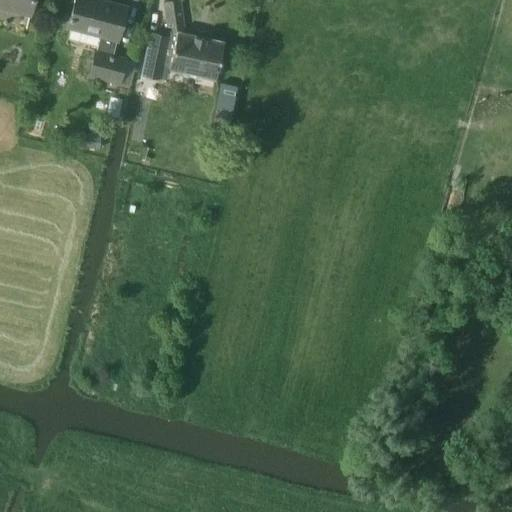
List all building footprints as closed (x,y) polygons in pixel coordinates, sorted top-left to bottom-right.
[(0,0),(0,8),(29,16),(32,0),(0,0)] [(113,54),(116,41),(126,7),(101,0),(73,0),(66,28),(100,37),(96,51),(93,50),(87,77),(119,85),(127,58),(113,54)] [(216,73),(222,74),(225,62),(219,61),(223,43),(186,35),(180,0),(174,0),(162,2),(166,30),(165,37),(149,34),(142,76),(159,79),(162,67),(215,79),(216,74),(216,73)] [(198,118),(194,132),(222,140),(226,125),(198,118)] [(100,136),(90,135),(89,147),(99,148),(100,136)]
